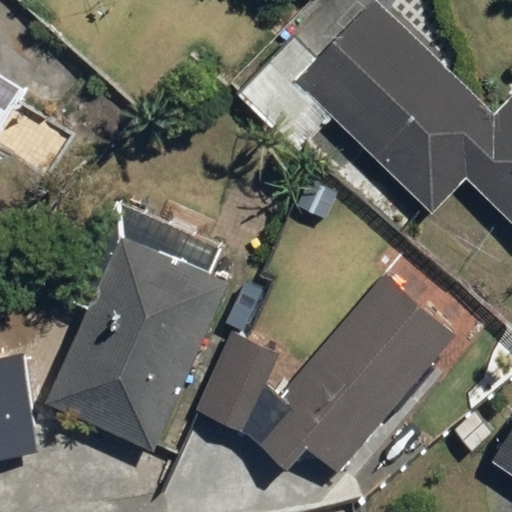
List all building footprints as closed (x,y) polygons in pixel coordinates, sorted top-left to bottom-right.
[(311,140),(346,104),(442,202),(480,162),(511,193),(511,92),(500,105),(391,0),(373,0),(326,50),(304,29),(252,84),(311,140)] [(0,137),(38,76),(0,53),(0,137)] [(137,190),(59,391),(175,436),(253,236),(137,190)] [(396,256),(307,358),(246,326),(203,407),(305,461),(318,437),(360,459),(470,319),(396,256)] [(30,348),(0,354),(0,447),(47,439),(30,348)]
